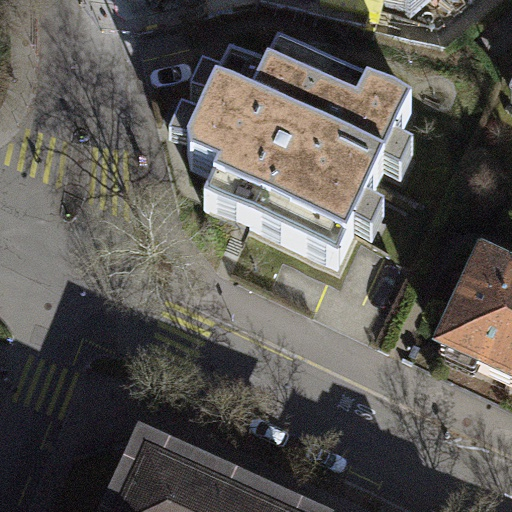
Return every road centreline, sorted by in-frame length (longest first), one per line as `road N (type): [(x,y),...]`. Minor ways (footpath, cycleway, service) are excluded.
road 1 (residential): [(63,290),(511,508)]
road 2 (residential): [(63,290),(76,166),(75,34),(67,0)]
road 3 (residential): [(63,290),(0,483)]
